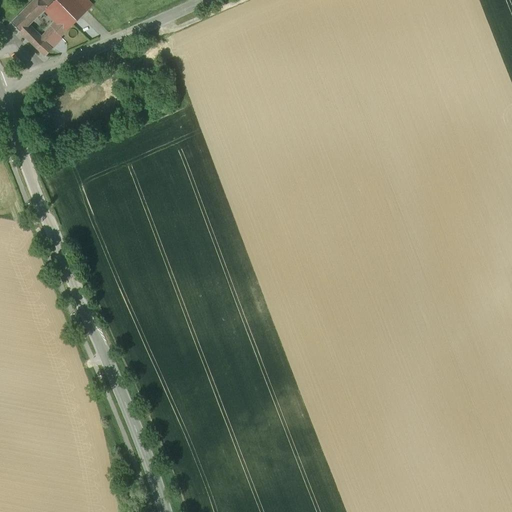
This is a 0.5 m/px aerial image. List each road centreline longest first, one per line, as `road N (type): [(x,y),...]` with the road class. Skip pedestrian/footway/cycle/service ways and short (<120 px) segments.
road 1 (tertiary): [(164,511),(0,93)]
road 2 (tertiary): [(0,90),(202,0)]
